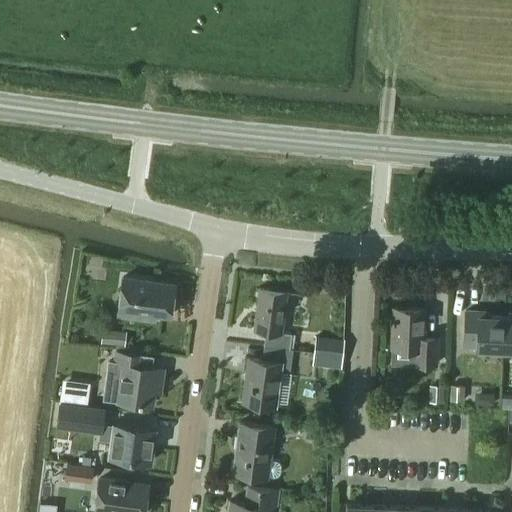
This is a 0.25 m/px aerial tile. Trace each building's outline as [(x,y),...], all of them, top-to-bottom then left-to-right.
[(172,317),(176,284),(125,277),(120,315),(154,319),(155,314),(172,317)] [(266,330),(264,344),(294,348),(296,334),(282,332),(288,291),(258,287),(253,328),(266,330)] [(435,364),(437,338),(424,337),(426,309),(394,308),(392,347),(415,349),(414,363),(435,364)] [(477,348),(503,349),(504,316),(478,315),(478,312),(466,312),(464,346),(477,346),(477,348)] [(511,316),(504,316),(503,349),(511,349),(511,316)] [(103,339),(124,343),(127,331),(106,326),(103,339)] [(315,351),(343,354),(344,339),(316,336),(315,351)] [(290,373),(294,348),(264,344),(262,358),(249,356),(243,400),(275,405),(280,372),(290,373)] [(343,354),(315,351),(313,364),(341,367),(343,354)] [(108,360),(103,398),(152,404),(154,382),(156,382),(163,383),(164,369),(152,368),(154,356),(119,352),(117,362),(108,360)] [(63,385),(62,398),(78,400),(80,387),(63,385)] [(60,402),(57,424),(99,430),(101,431),(102,422),(104,409),(60,402)] [(268,476),(275,476),(278,475),(281,473),(282,465),(280,462),(277,460),(270,459),(275,425),(241,420),(234,472),(268,476)] [(104,424),(103,432),(102,440),(113,442),(111,457),(152,463),(157,431),(116,425),(104,424)] [(91,480),(93,466),(67,463),(65,477),(91,480)] [(101,479),(99,493),(97,510),(110,511),(144,511),(147,486),(132,485),(133,482),(101,479)] [(274,511),(278,489),(248,485),(246,501),(231,499),(229,511),(274,511)] [(346,511),(371,511),(372,504),(347,503),(346,511)]
